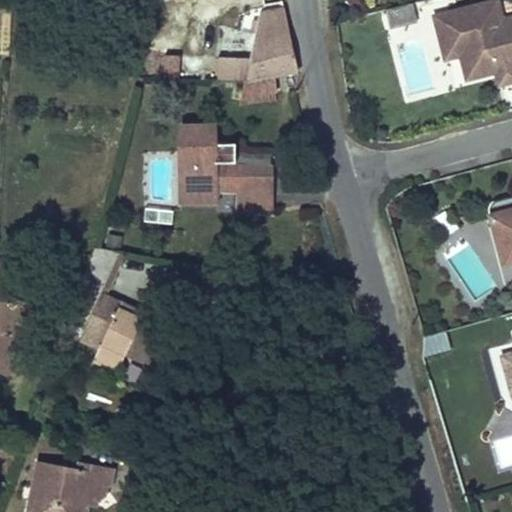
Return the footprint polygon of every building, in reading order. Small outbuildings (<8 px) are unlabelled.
[(391,25),(418,17),(412,0),(407,0),(385,6),(391,25)] [(511,75),(511,25),(503,28),(498,7),(454,19),(459,39),(456,40),(461,62),(467,86),(497,79),(496,74),(511,71),(511,75)] [(459,39),(454,19),(436,23),(446,65),(461,62),(456,40),(459,39)] [(291,113),(286,89),(308,83),(290,24),(261,35),(245,117),(279,109),(280,114),(291,113)] [(204,76),(205,52),(165,51),(164,74),(204,76)] [(496,74),(497,79),(500,92),(511,88),(511,75),(511,71),(496,74)] [(188,142),(183,142),(184,218),(196,219),(196,162),(188,162),(188,142)] [(188,162),(196,162),(196,219),(227,219),(227,210),(245,210),(245,228),(281,228),(281,179),(246,179),(245,170),(245,159),(225,159),(225,142),(188,142),(188,162)] [(511,246),(511,201),(496,205),(494,207),(492,209),(491,212),(491,214),(500,249),(511,246)] [(144,220),(171,222),(172,208),(145,206),(144,220)] [(504,269),(511,267),(511,246),(500,249),(504,269)] [(123,308),(139,263),(110,257),(108,265),(108,274),(80,346),(191,385),(209,339),(123,308)] [(0,381),(21,389),(43,317),(0,302),(0,381)] [(427,355),(452,347),(445,328),(421,336),(427,355)] [(511,357),(502,360),(507,380),(511,382),(511,357)] [(122,485),(89,479),(87,487),(46,479),(39,511),(110,511),(114,510),(115,499),(120,499),(122,485)]
